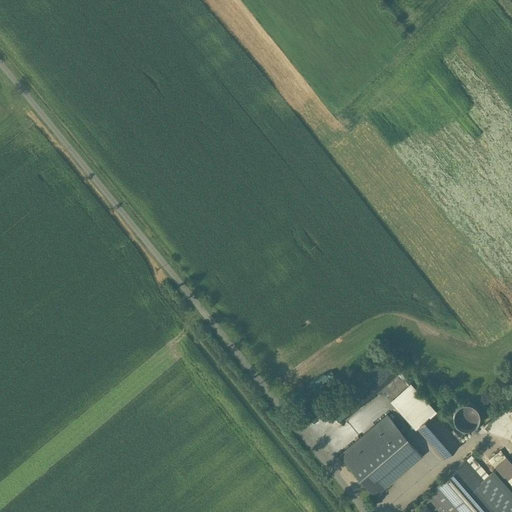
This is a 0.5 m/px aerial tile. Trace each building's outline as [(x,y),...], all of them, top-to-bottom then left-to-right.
[(315,354),(348,337),(343,327),(304,347),(307,352),(304,353),(307,359),(316,355),(315,354)] [(475,403),(453,402),(452,425),(474,425),(475,403)] [(413,424),(439,454),(460,435),(433,406),(413,424)] [(424,451),(388,411),(341,452),(378,492),(424,451)] [(497,466),(483,479),(498,496),(511,483),(511,454),(504,446),(490,458),(497,466)] [(463,456),(426,490),(445,511),(511,511),(498,496),(483,479),(463,456)]
